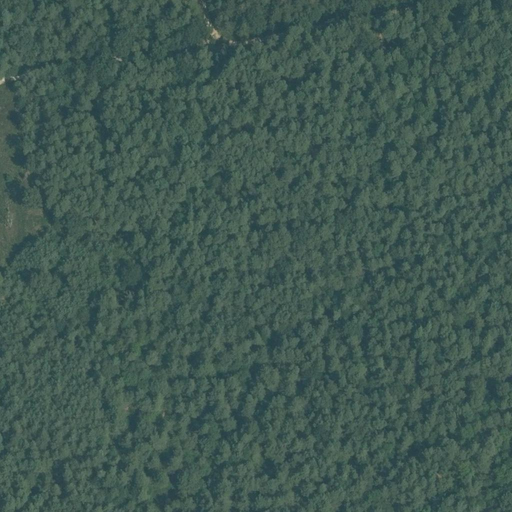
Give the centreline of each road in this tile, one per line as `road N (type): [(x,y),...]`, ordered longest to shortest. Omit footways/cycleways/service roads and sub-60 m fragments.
road 1 (track): [(216,48),(446,0)]
road 2 (track): [(0,84),(216,48)]
